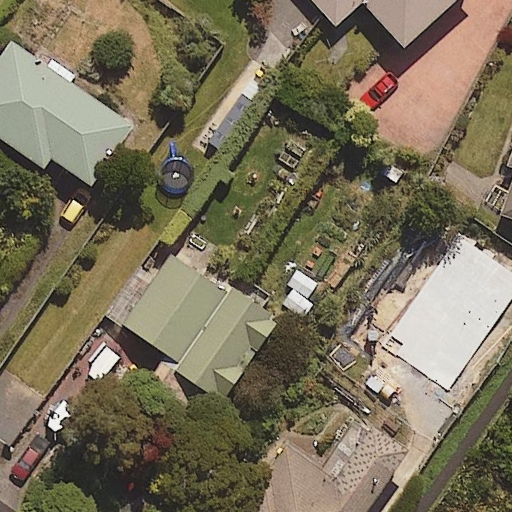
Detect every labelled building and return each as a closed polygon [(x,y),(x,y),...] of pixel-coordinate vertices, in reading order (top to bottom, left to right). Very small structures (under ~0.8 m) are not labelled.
[(317,0),(334,18),(353,0),(367,0),(402,38),(442,0),(317,0)] [(132,116),(10,35),(0,50),(0,131),(42,160),(49,149),(91,177),(132,116)] [(511,146),(506,161),(511,163),(511,168),(498,206),(511,211),(511,146)] [(511,308),(511,253),(486,236),(433,315),(485,350),(511,308)] [(274,305),(169,245),(145,285),(131,277),(111,312),(177,350),(172,359),(225,390),(274,305)] [(357,511),(403,448),(361,419),(329,465),(285,435),(231,511),(357,511)]
